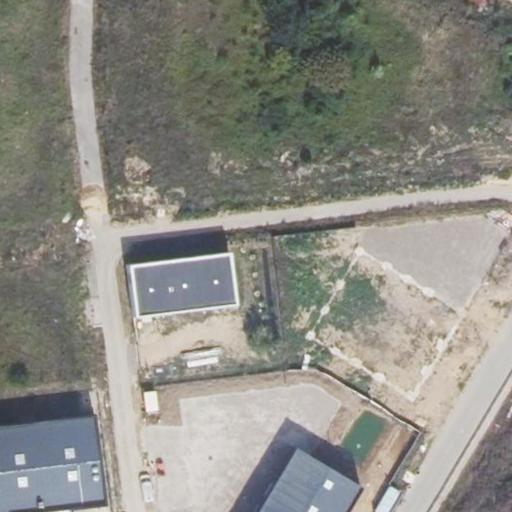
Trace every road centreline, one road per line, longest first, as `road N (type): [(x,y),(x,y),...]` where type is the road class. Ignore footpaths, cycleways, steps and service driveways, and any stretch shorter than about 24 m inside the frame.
road 1 (unclassified): [(511,188),(97,236)]
road 2 (unclassified): [(97,236),(134,511)]
road 3 (residential): [(97,236),(79,83),(81,0)]
road 4 (unclassified): [(511,348),(413,511)]
